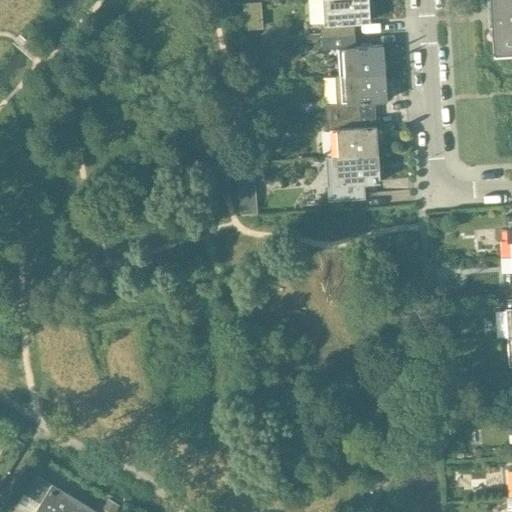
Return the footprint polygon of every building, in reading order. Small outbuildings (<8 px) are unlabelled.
[(244,28),(263,28),(262,0),(260,0),(244,0),(244,28)] [(367,0),(318,0),(321,36),(353,34),(353,23),(369,22),(367,0)] [(511,0),(489,0),(493,53),(511,51),(511,0)] [(354,47),(353,34),(321,36),(321,50),(342,48),(344,75),(384,72),(382,45),(354,47)] [(384,72),(344,75),(345,102),(325,104),(326,116),(358,114),(358,103),(386,101),(384,72)] [(359,127),(358,114),(326,116),(327,129),(335,129),(337,156),(377,153),(375,125),(359,127)] [(377,153),(337,156),(339,183),(330,184),(331,197),(360,195),(359,183),(379,181),(377,153)] [(254,197),(239,198),(240,212),(255,211),(254,197)] [(511,337),(511,308),(494,310),(495,338),(507,338),(511,337)] [(94,511),(95,511),(35,474),(23,494),(16,505),(27,511),(94,511)]
